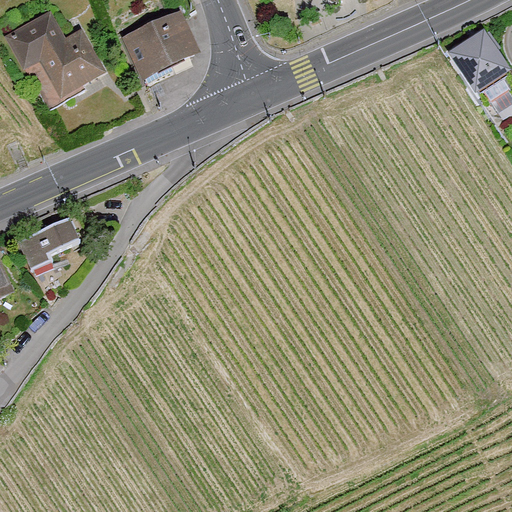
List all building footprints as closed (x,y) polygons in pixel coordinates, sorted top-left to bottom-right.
[(124,36),(147,87),(173,75),(169,67),(194,56),(176,13),(124,36)] [(49,17),(8,40),(35,88),(51,79),(65,104),(86,92),(82,85),(101,74),(79,36),(64,44),(49,17)] [(488,36),(453,58),(480,99),(485,96),(496,115),(501,112),(505,118),(511,113),(511,107),(510,105),(511,104),(511,97),(503,84),(509,80),(493,55),(498,52),(488,36)] [(18,244),(31,273),(53,264),(50,257),(79,245),(69,221),(18,244)] [(0,299),(10,295),(0,271),(0,299)]
